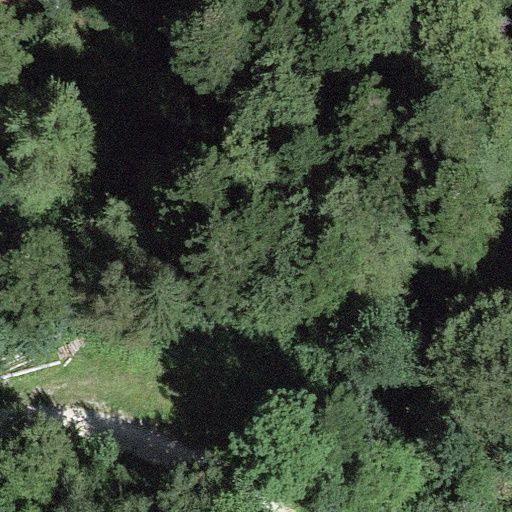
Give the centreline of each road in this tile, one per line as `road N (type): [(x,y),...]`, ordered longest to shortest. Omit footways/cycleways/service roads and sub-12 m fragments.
road 1 (track): [(0,405),(34,389),(145,376),(328,415),(372,410),(409,398),(447,366),(511,277)]
road 2 (track): [(254,511),(127,439),(39,422),(0,426)]
